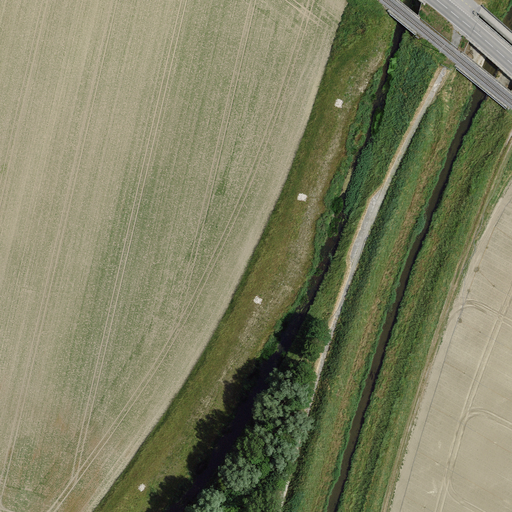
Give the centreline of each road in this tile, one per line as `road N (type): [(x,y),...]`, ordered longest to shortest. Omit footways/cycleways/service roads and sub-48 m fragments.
road 1 (track): [(281,511),(379,192),(446,67)]
road 2 (track): [(511,138),(442,319),(385,511)]
